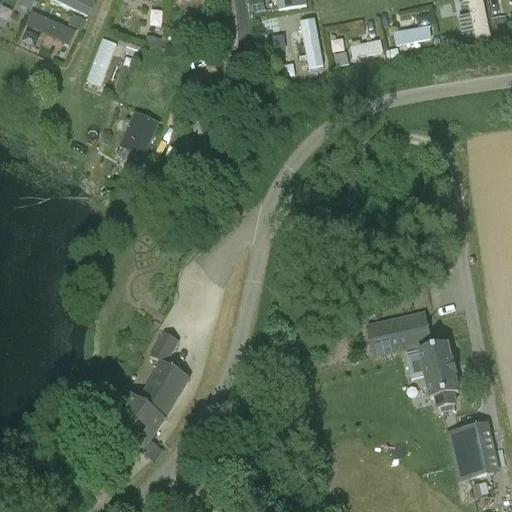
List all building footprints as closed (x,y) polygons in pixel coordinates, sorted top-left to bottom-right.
[(88,20),(96,3),(89,0),(50,0),(49,2),(88,20)] [(274,0),(276,11),(305,9),(304,0),(274,0)] [(483,0),(467,0),(476,41),(491,38),(483,0)] [(71,46),(77,33),(33,15),(28,28),(71,46)] [(470,17),(459,19),(462,35),(473,34),(470,17)] [(493,19),(495,37),(508,36),(506,18),(493,19)] [(308,71),(324,69),(316,21),(301,23),(308,71)] [(394,35),(396,48),(433,43),(431,29),(394,35)] [(333,43),(337,68),(348,66),(344,41),(333,43)] [(350,47),(353,61),(384,54),(381,41),(350,47)] [(90,85),(105,89),(115,45),(100,42),(90,85)] [(134,117),(120,148),(144,159),(158,127),(134,117)] [(423,319),(366,332),(373,360),(429,347),(423,319)] [(165,421),(189,382),(166,368),(180,346),(164,336),(150,359),(159,365),(156,369),(158,371),(139,402),(131,397),(105,433),(140,458),(166,421),(165,421)] [(435,401),(438,412),(455,408),(452,397),(458,396),(454,379),(455,378),(453,366),(451,367),(447,349),(406,358),(411,381),(424,378),(430,402),(435,401)] [(458,435),(469,482),(493,476),(482,430),(458,435)] [(511,511),(511,501),(500,503),(500,511),(511,511)]
